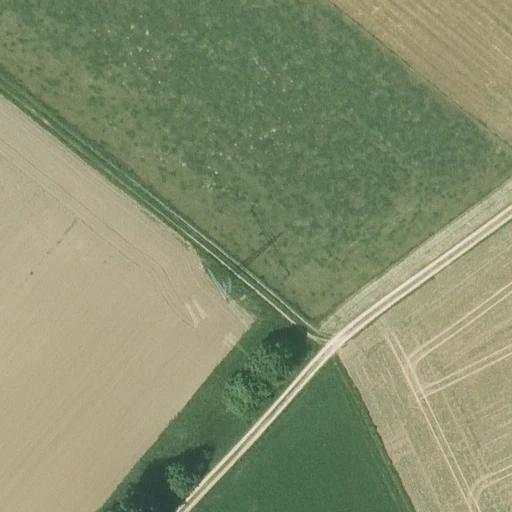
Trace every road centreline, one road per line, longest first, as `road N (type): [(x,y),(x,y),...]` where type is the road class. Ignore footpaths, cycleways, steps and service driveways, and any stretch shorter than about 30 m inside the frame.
road 1 (track): [(511,219),(330,347),(175,511)]
road 2 (track): [(330,347),(0,78)]
road 3 (track): [(330,347),(408,511)]
